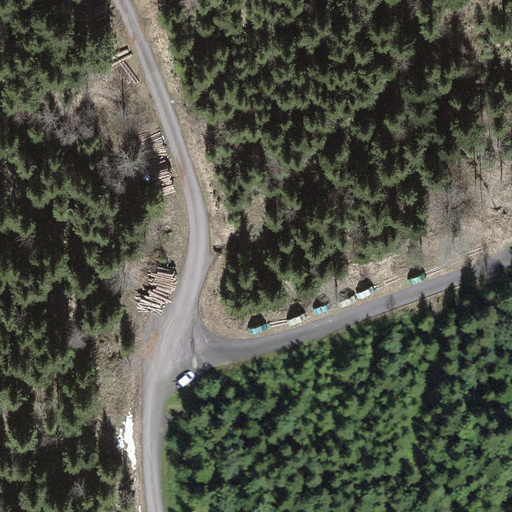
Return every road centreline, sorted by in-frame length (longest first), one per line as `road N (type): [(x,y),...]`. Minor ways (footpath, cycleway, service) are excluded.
road 1 (track): [(120,0),(180,155),(200,233),(153,419),(155,511)]
road 2 (track): [(168,348),(230,352),(296,337),(511,256)]
